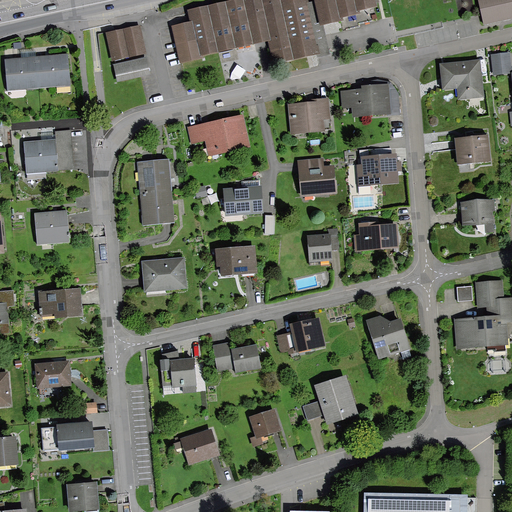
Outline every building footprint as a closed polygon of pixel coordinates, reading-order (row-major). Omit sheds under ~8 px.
[(221,0),(186,8),(189,20),(171,24),(179,62),(205,57),(204,53),(268,38),(273,62),(314,53),(314,57),(330,53),(323,23),(343,19),(342,16),(360,12),(359,8),(377,4),(377,2),(379,1),(378,0),(312,0),(309,1),(308,0),(221,0)] [(511,0),(478,0),(484,24),(511,17),(511,0)] [(141,23),(106,30),(109,49),(124,45),(123,38),(143,34),(141,23)] [(147,52),(143,34),(123,38),(124,45),(109,49),(111,59),(147,52)] [(511,70),(511,66),(510,51),(490,53),(493,74),(511,72),(511,71),(511,70)] [(71,84),(69,52),(36,55),(39,87),(71,84)] [(39,87),(36,55),(4,58),(7,89),(39,87)] [(147,56),(113,63),(116,81),(151,73),(147,56)] [(480,57),(439,61),(442,89),(456,88),(457,98),(484,96),(480,57)] [(399,93),(389,80),(377,78),(360,81),(361,87),(340,89),(342,107),(351,106),(352,116),(388,113),(388,115),(400,113),(399,93)] [(331,118),(329,96),(311,98),(311,100),(287,102),(290,134),(325,130),(324,119),(331,118)] [(243,112),(187,126),(191,143),(204,140),(208,156),(251,145),(243,112)] [(55,130),(55,137),(58,169),(74,168),(71,129),(55,130)] [(487,132),(454,136),(458,163),(491,159),(487,132)] [(58,169),(55,137),(24,140),(27,179),(46,178),(46,171),(58,170),(58,169)] [(401,159),(397,160),(396,151),(361,154),(362,162),(355,163),(358,185),(399,181),(398,169),(402,168),(401,159)] [(324,164),(323,156),(297,158),(300,196),(337,193),(335,163),(324,164)] [(136,160),(139,192),(172,189),(169,157),(136,160)] [(197,198),(208,194),(205,184),(194,187),(197,198)] [(260,185),(224,188),(226,213),(262,210),(260,185)] [(139,192),(142,224),(175,221),(172,189),(139,192)] [(494,198),(460,200),(462,224),(484,222),(485,232),(494,231),(493,210),(495,210),(494,198)] [(67,208),(34,211),(37,246),(70,243),(67,208)] [(399,246),(397,221),(380,223),(379,219),(358,221),(359,233),(353,234),(355,250),(399,246)] [(338,227),(327,228),(328,232),(307,234),(309,265),(320,264),(320,260),(332,259),(331,249),(339,248),(338,227)] [(255,243),(215,246),(216,265),(220,264),(220,274),(258,271),(255,243)] [(184,255),(141,259),(144,291),(188,286),(184,255)] [(505,344),(508,343),(506,321),(511,320),(511,295),(503,296),(502,279),(475,282),(477,306),(486,305),(486,314),(453,317),(456,348),(487,345),(488,348),(495,347),(496,350),(505,350),(505,344)] [(42,313),(43,318),(84,314),(81,285),(37,289),(40,313),(42,313)] [(471,285),(456,286),(457,301),(472,300),(471,285)] [(13,288),(0,289),(0,332),(10,332),(8,306),(15,305),(13,288)] [(289,322),(291,330),(276,334),(280,351),(288,349),(289,353),(295,351),(294,347),(296,347),(296,350),(326,342),(318,314),(289,322)] [(379,314),(365,318),(378,358),(411,348),(400,315),(390,319),(379,314)] [(257,341),(232,346),(231,340),(212,344),(217,370),(234,367),(235,371),(262,366),(257,341)] [(194,356),(169,359),(170,369),(161,370),(163,390),(172,390),(172,386),(197,384),(194,356)] [(69,358),(34,362),(36,387),(72,383),(69,358)] [(8,370),(0,370),(0,405),(11,404),(8,370)] [(345,372),(313,383),(319,399),(302,405),(307,420),(324,414),(327,423),(359,412),(345,372)] [(75,403),(76,414),(98,412),(97,401),(75,403)] [(274,407),(248,415),(255,435),(249,436),(253,446),(263,442),(261,435),(282,429),(274,407)] [(93,430),(92,418),(56,422),(56,425),(41,426),(43,449),(92,445),(94,444),(93,430)] [(180,437),(181,439),(173,442),(175,448),(183,446),(189,464),(220,454),(211,427),(180,437)] [(108,428),(93,430),(94,444),(92,445),(92,452),(110,450),(108,428)] [(16,433),(0,434),(0,469),(17,467),(16,462),(18,462),(16,433)] [(69,510),(84,508),(85,511),(98,511),(97,507),(99,507),(96,479),(66,482),(69,510)] [(476,511),(476,497),(468,496),(468,490),(363,489),(362,511),(476,511)] [(0,501),(0,511),(27,511),(27,506),(5,508),(4,501),(0,501)]
